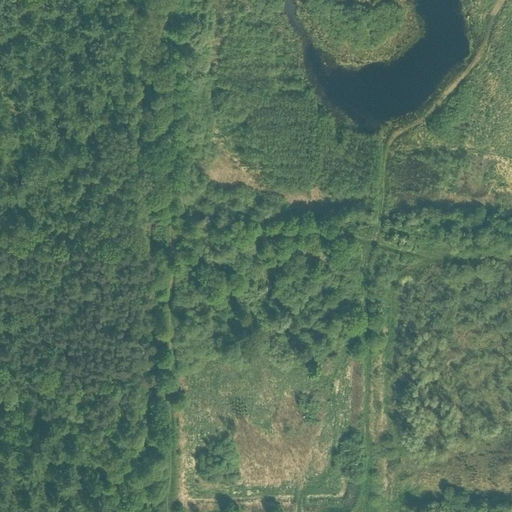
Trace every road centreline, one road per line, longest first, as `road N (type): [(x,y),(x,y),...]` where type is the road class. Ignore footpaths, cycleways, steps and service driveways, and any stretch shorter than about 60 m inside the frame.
road 1 (track): [(360,511),(369,464),(368,274),(371,242),(379,237),(383,151),(395,130),(429,109),(472,62),(500,0)]
road 2 (track): [(511,255),(425,261),(321,231),(171,231)]
road 3 (track): [(298,511),(307,489),(328,489),(338,478),(349,365),(373,318)]
